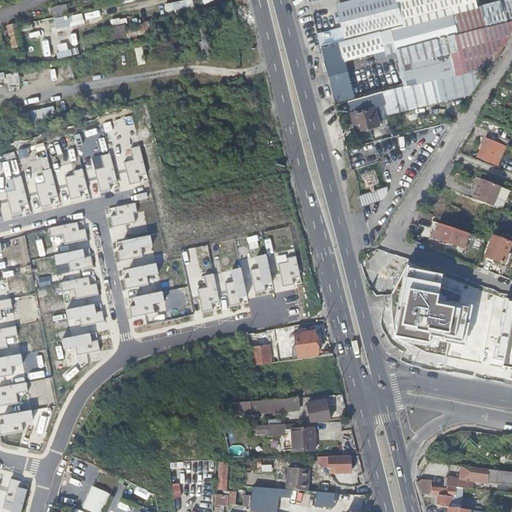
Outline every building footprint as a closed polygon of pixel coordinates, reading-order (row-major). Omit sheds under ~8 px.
[(191,0),(165,3),(166,13),(194,9),(192,0),(191,0)] [(347,100),(350,112),(373,105),(463,80),(460,68),(496,59),(508,42),(501,37),(491,38),(488,28),(511,22),(511,0),(499,0),(480,5),(479,0),(397,0),(348,0),(335,3),(342,28),(316,35),(319,46),(321,45),(328,43),(329,43),(335,65),(344,62),(344,61),(385,51),(386,54),(396,52),(404,85),(381,91),(382,95),(365,100),(364,96),(347,100)] [(65,15),(68,15),(66,6),(51,9),(53,18),(65,15)] [(84,21),(101,17),(100,10),(82,14),(82,13),(54,20),(56,30),(85,24),(84,21)] [(130,35),(150,33),(149,23),(128,25),(130,35)] [(8,25),(11,48),(21,46),(19,24),(8,25)] [(328,43),(321,45),(322,50),(326,65),(333,64),(328,43)] [(57,53),(58,58),(71,56),(70,50),(57,53)] [(381,91),(364,96),(365,100),(382,95),(381,91)] [(378,123),(373,105),(350,112),(355,130),(378,123)] [(480,155),(487,137),(480,134),(472,153),(480,155)] [(498,152),(501,143),(492,139),(484,159),(493,163),(498,152)] [(505,155),(508,146),(501,143),(498,152),(505,155)] [(147,174),(140,146),(131,149),(134,160),(125,163),(130,184),(141,182),(139,176),(147,174)] [(117,181),(110,153),(101,156),(104,167),(95,170),(100,192),(111,189),(109,183),(117,181)] [(483,161),(472,157),(468,156),(466,162),(480,168),(483,161)] [(58,196),(51,168),(42,171),(45,182),(36,185),(41,207),(51,204),(50,198),(58,196)] [(65,177),(71,199),(81,197),(80,190),(87,188),(82,168),(73,171),(74,174),(65,177)] [(28,203),(21,176),(12,178),(15,190),(6,192),(12,214),(22,211),(20,205),(28,203)] [(498,196),(502,186),(485,179),(483,187),(481,192),(477,190),(474,198),(488,203),(494,205),(498,196)] [(359,195),(362,205),(379,199),(376,190),(359,195)] [(447,220),(443,218),(454,195),(447,192),(433,220),(445,224),(447,220)] [(117,215),(111,216),(113,227),(135,222),(133,213),(137,212),(135,203),(115,207),(117,215)] [(77,222),(49,228),(51,236),(63,234),(65,244),(87,240),(85,229),(79,230),(77,222)] [(464,248),(469,233),(450,227),(440,223),(434,238),(464,248)] [(503,263),(511,242),(493,235),(485,256),(486,257),(486,259),(493,261),(494,260),(503,263)] [(152,244),(150,236),(122,241),(124,249),(118,250),(120,260),(142,256),(140,247),(152,244)] [(83,250),(55,255),(57,263),(69,261),(70,271),(92,267),(91,257),(85,258),(83,250)] [(273,282),(267,254),(258,256),(260,268),(251,270),(256,292),(266,290),(265,284),(273,282)] [(278,264),(283,286),(293,284),(292,278),(300,276),(296,256),(287,258),(288,262),(278,264)] [(159,273),(157,264),(129,269),(131,277),(124,278),(126,289),(149,285),(147,275),(159,273)] [(247,296),(241,268),(232,270),(234,282),(225,284),(230,306),(240,304),(239,298),(247,296)] [(219,301),(213,273),(205,275),(207,287),(198,289),(202,311),(213,309),(211,303),(219,301)] [(89,277),(61,282),(63,291),(74,289),(76,298),(98,294),(97,284),(90,285),(89,277)] [(164,300),(163,292),(135,297),(136,305),(130,306),(132,316),(154,312),(153,303),(164,300)] [(390,304),(390,295),(381,297),(384,306),(390,304)] [(12,307),(11,299),(0,300),(0,319),(2,319),(1,310),(12,307)] [(95,304),(67,309),(69,318),(80,316),(82,325),(104,321),(103,311),(96,312),(95,304)] [(17,335),(16,326),(0,328),(0,347),(7,347),(6,337),(17,335)] [(294,334),(295,345),(291,346),(290,347),(291,351),(296,350),(297,355),(297,357),(316,355),(313,331),(306,332),(306,329),(302,329),(302,333),(294,334)] [(90,333),(62,338),(64,347),(75,345),(77,354),(99,350),(98,340),(91,341),(90,333)] [(250,348),(252,364),(252,365),(269,363),(267,345),(250,348)] [(22,363),(21,354),(0,357),(0,376),(12,375),(11,365),(22,363)] [(162,367),(154,367),(157,386),(159,402),(163,401),(162,395),(161,385),(162,385),(160,373),(163,373),(162,367)] [(189,378),(187,367),(170,369),(173,393),(191,389),(189,378)] [(28,391),(26,382),(0,387),(0,395),(0,405),(18,403),(16,393),(28,391)] [(300,409),(300,400),(249,404),(250,413),(300,409)] [(308,404),(310,423),(330,419),(327,401),(308,404)] [(33,419),(32,411),(4,416),(5,424),(0,424),(0,429),(1,435),(23,431),(21,421),(33,419)] [(287,432),(287,425),(271,425),(272,433),(286,432),(287,432)] [(315,428),(294,430),(296,451),(317,449),(315,428)] [(351,472),(351,457),(337,457),(337,473),(351,472)] [(272,459),(256,459),(258,470),(272,469),(272,459)] [(219,490),(223,490),(223,494),(227,494),(228,464),(221,464),(219,490)] [(487,482),(488,471),(463,468),(459,467),(459,474),(460,475),(460,479),(445,477),(445,478),(443,478),(442,486),(446,487),(455,488),(465,489),(467,482),(469,480),(487,482)] [(305,491),(307,491),(309,470),(288,468),(287,489),(305,491)] [(429,492),(429,487),(430,485),(417,483),(417,484),(418,490),(429,492)] [(101,511),(109,494),(92,486),(83,508),(91,511),(101,511)] [(453,498),(455,488),(446,487),(446,489),(437,488),(430,487),(429,495),(436,497),(435,506),(447,508),(448,508),(449,497),(453,498)] [(229,505),(230,505),(231,492),(229,492),(229,497),(216,497),(214,511),(223,511),(224,507),(228,508),(229,505)] [(335,509),(336,493),(317,492),(316,508),(335,509)] [(244,495),(243,507),(251,507),(252,496),(244,495)] [(342,506),(357,507),(357,495),(343,495),(342,506)]
